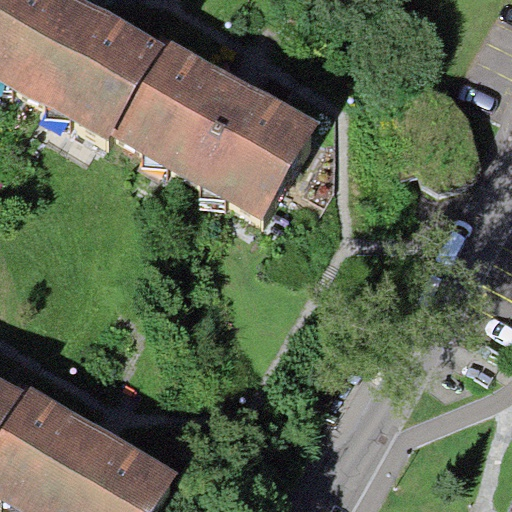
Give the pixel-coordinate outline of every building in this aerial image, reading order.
[(61,0),(0,0),(0,90),(113,159),(170,66),(61,0)] [(120,159),(263,245),(320,151),(176,65),(120,159)] [(413,71),(391,75),(377,120),(398,186),(414,180),(429,202),(479,180),(458,133),(446,109),(413,71)] [(0,429),(0,466),(17,439),(0,429)] [(0,481),(0,511),(169,511),(31,430),(0,481)]
